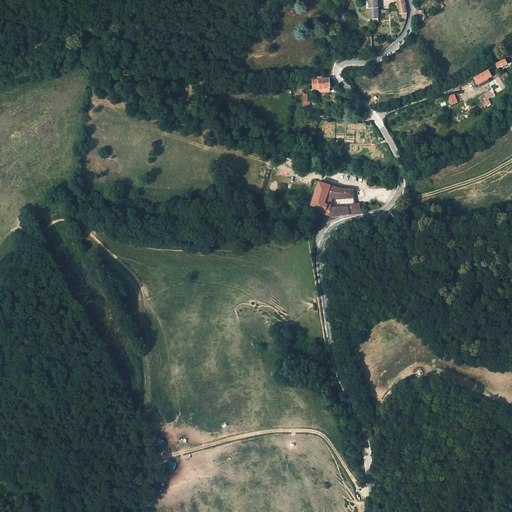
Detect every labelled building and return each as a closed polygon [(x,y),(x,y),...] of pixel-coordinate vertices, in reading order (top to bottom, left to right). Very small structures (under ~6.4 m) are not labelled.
[(378,10),(377,0),(367,0),(369,19),(378,18),(378,16),(383,16),(382,13),(382,10),(378,10)] [(406,13),(403,0),(396,0),(400,14),(406,13)] [(508,58),(496,63),(498,68),(510,63),(508,58)] [(486,73),(474,79),(477,84),(478,83),(480,86),(488,82),(487,79),(491,76),(489,72),(486,73)] [(497,79),(502,87),(507,84),(505,81),(501,76),(497,79)] [(329,78),(313,80),(313,90),(320,89),(330,88),(329,78)] [(491,90),(481,96),(484,101),(494,95),(491,90)] [(447,97),(451,106),(458,102),(454,94),(447,97)] [(337,188),(319,182),(311,206),(321,209),(320,214),(329,216),(331,210),(332,205),(325,204),(327,195),(333,198),(337,199),(354,198),(353,190),(337,188)] [(325,204),(332,205),(333,198),(327,195),(325,204)] [(357,204),(348,207),(348,209),(349,214),(359,212),(361,212),(359,204),(357,204)]
